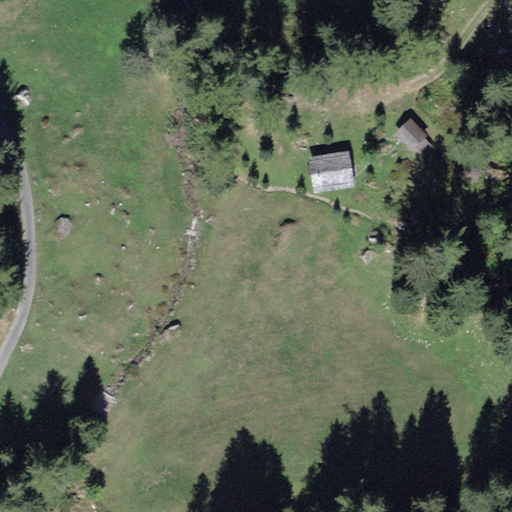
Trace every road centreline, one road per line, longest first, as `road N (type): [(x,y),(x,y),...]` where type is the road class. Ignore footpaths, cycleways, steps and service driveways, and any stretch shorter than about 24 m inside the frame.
road 1 (residential): [(0,361),(30,296),(31,222),(26,175),(0,126)]
road 2 (track): [(404,88),(440,68),(494,0)]
